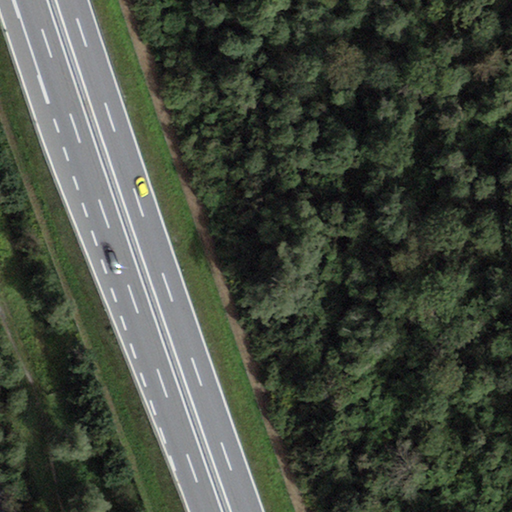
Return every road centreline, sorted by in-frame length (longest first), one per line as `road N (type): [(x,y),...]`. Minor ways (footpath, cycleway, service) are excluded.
road 1 (trunk): [(27,0),(206,511)]
road 2 (trunk): [(246,511),(72,0)]
